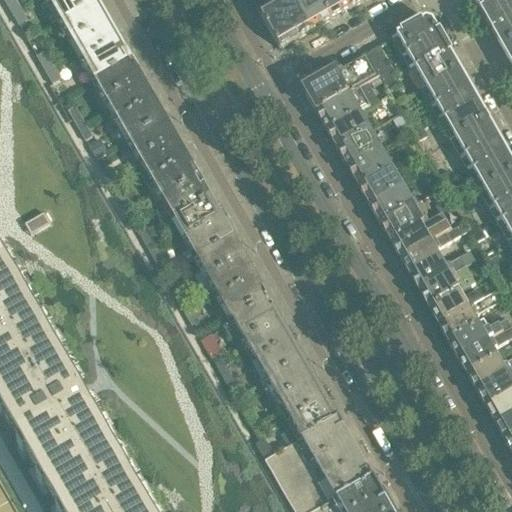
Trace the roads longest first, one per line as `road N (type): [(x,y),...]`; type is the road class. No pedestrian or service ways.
road 1 (tertiary): [(142,0),(357,375)]
road 2 (tertiary): [(405,348),(259,91)]
road 3 (tertiary): [(499,511),(405,348)]
road 4 (residential): [(275,82),(420,0)]
road 5 (tertiary): [(357,375),(436,511)]
road 6 (residential): [(448,0),(511,115)]
